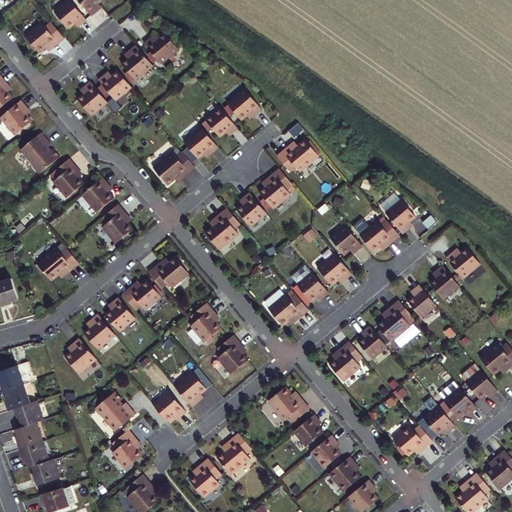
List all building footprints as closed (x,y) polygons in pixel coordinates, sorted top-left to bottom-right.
[(77,25),(83,20),(66,0),(65,0),(51,12),(65,29),(71,24),(73,25),(75,23),(77,25)] [(99,0),(74,0),(88,16),(94,11),(92,9),(96,6),(95,4),(99,0)] [(51,46),(63,36),(50,21),(44,26),(40,21),(24,34),(38,51),(44,46),(45,48),(49,45),(51,46)] [(149,39),(143,44),(160,64),(177,49),(163,33),(157,38),(152,42),(149,39)] [(152,66),(135,46),(128,51),(131,55),(126,59),(120,64),(134,81),(152,66)] [(130,87),(116,70),(110,75),(109,73),(105,77),(103,75),(97,80),(114,100),(130,87)] [(6,84),(0,77),(0,107),(11,98),(7,92),(2,87),(6,84)] [(106,103),(89,83),(83,88),(84,89),(81,93),(82,94),(76,99),(90,116),(106,103)] [(244,90),(226,105),(240,122),(246,117),(251,112),(254,116),(261,110),(244,90)] [(25,107),(20,101),(15,105),(0,117),(0,118),(14,135),(31,121),(26,115),(21,110),(25,107)] [(236,129),(220,109),(204,121),(219,138),(225,133),(226,134),(229,132),(230,134),(236,129)] [(184,142),(198,159),(204,154),(209,149),(212,152),(219,147),(201,127),(184,142)] [(49,145),(39,133),(20,150),(32,165),(31,166),(38,174),(58,157),(51,149),(49,151),(46,147),(49,145)] [(318,156),(305,139),(297,145),(292,149),(289,146),(277,155),(289,171),(295,166),(299,171),(318,156)] [(196,167),(182,152),(177,158),(173,153),(154,169),(168,185),(176,179),(181,174),(184,178),(196,167)] [(75,170),(65,159),(50,172),(55,177),(50,181),(64,198),(81,184),(75,177),(77,176),(74,172),(75,170)] [(292,184),(279,168),(267,178),(270,182),(264,186),(259,190),(272,207),(290,194),(286,189),(292,184)] [(181,174),(176,179),(178,182),(184,178),(181,174)] [(100,188),(95,182),(75,199),(89,216),(106,202),(101,196),(96,191),(100,188)] [(266,213),(249,193),(243,198),(244,200),(241,203),(242,205),(236,210),(250,227),(266,213)] [(412,225),(418,220),(404,203),(388,216),(405,236),(411,231),(410,229),(413,226),(412,225)] [(124,217),(114,205),(99,218),(104,224),(99,228),(113,244),(129,229),(124,224),(126,222),(123,218),(124,217)] [(238,221),(225,206),(212,216),(215,220),(210,224),(203,230),(217,247),(236,231),(232,226),(238,221)] [(389,249),(401,239),(389,223),(383,228),(379,223),(361,237),(375,254),(381,250),(386,245),(389,249)] [(356,252),(362,247),(345,227),(330,239),(344,256),(351,251),(352,252),(355,250),(356,252)] [(381,250),(384,253),(389,249),(386,245),(381,250)] [(58,253),(54,248),(35,264),(49,281),(56,274),(62,270),(65,273),(77,264),(64,248),(58,253)] [(452,254),(446,259),(462,279),(480,264),(466,248),(461,252),(455,257),(452,254)] [(345,280),(352,275),(335,254),(317,269),(331,286),(337,281),(343,277),(345,280)] [(160,262),(148,272),(161,287),(167,282),(171,287),(188,273),(174,256),(168,261),(163,265),(160,262)] [(165,257),(160,262),(163,265),(168,261),(165,257)] [(458,286),(442,265),(436,270),(437,272),(433,275),(435,277),(428,282),(442,299),(458,286)] [(62,270),(56,274),(59,278),(65,273),(62,270)] [(323,299),(329,294),(312,274),(297,286),(311,303),(317,298),(319,299),(321,297),(323,299)] [(134,284),(122,293),(134,309),(140,304),(144,309),(160,296),(146,279),(140,284),(139,282),(135,285),(134,284)] [(12,280),(0,284),(0,307),(9,305),(8,302),(18,298),(12,280)] [(435,305),(418,284),(412,289),(414,291),(411,293),(413,295),(406,300),(420,317),(435,305)] [(297,321),(309,311),(296,295),(290,300),(286,295),(269,310),(283,326),(289,322),(294,317),(297,321)] [(134,317),(118,297),(111,302),(113,303),(109,307),(111,308),(104,313),(118,330),(134,317)] [(383,318),(376,324),(390,341),(409,325),(405,320),(411,315),(398,300),(386,310),(389,314),(383,318)] [(216,315),(206,303),(191,316),(195,322),(191,326),(204,342),(221,328),(216,322),(218,320),(214,317),(216,315)] [(114,334),(98,313),(91,319),(94,322),(89,327),(83,332),(97,348),(114,334)] [(294,317),(289,322),(292,325),(297,321),(294,317)] [(91,319),(86,323),(89,327),(94,322),(91,319)] [(387,345),(370,324),(364,329),(365,331),(363,333),(364,335),(358,340),(372,357),(387,345)] [(243,347),(233,335),(217,348),(222,354),(217,358),(230,374),(247,360),(243,354),(244,353),(241,349),(243,347)] [(96,359),(79,338),(73,343),(76,347),(70,352),(64,356),(78,373),(96,359)] [(363,356),(350,340),(338,351),(341,354),(335,359),(330,364),(344,380),(361,366),(357,361),(363,356)] [(29,348),(30,351),(45,346),(44,343),(29,348)] [(76,347),(73,343),(68,348),(70,352),(76,347)] [(45,346),(30,351),(31,356),(47,351),(45,346)] [(510,372),(511,369),(511,349),(509,346),(503,351),(499,346),(482,361),(496,378),(502,373),(507,368),(510,372)] [(0,383),(2,382),(5,391),(14,388),(26,385),(19,365),(0,371),(0,383)] [(206,390),(192,373),(174,387),(191,407),(197,402),(195,399),(200,394),(206,390)] [(498,393),(481,373),(467,385),(481,402),(487,397),(488,399),(491,397),(492,398),(498,393)] [(9,411),(16,409),(32,403),(26,385),(14,388),(5,391),(8,401),(5,402),(9,411)] [(293,393),(286,385),(270,399),(285,418),(290,414),(295,420),(310,408),(300,396),(297,398),(293,393)] [(184,411),(168,390),(151,404),(165,421),(171,416),(172,418),(176,414),(178,416),(184,411)] [(115,430),(135,413),(125,402),(122,404),(119,401),(121,399),(114,391),(94,408),(101,416),(102,415),(115,430)] [(479,410),(463,391),(447,404),(459,419),(466,414),(467,416),(471,413),(472,415),(479,410)] [(22,417),(25,426),(41,421),(45,420),(38,401),(32,403),(16,409),(19,418),(22,417)] [(451,432),(457,427),(440,407),(425,419),(439,436),(445,431),(446,432),(449,430),(451,432)] [(320,420),(315,414),(294,430),(307,445),(324,431),(319,425),(320,424),(318,421),(320,420)] [(41,421),(25,426),(17,429),(21,439),(23,438),(26,447),(47,440),(41,421)] [(423,452),(434,442),(421,426),(416,431),(412,426),(396,440),(410,456),(416,451),(417,453),(421,450),(423,452)] [(137,448),(139,446),(135,443),(137,441),(127,429),(112,442),(117,448),(112,452),(125,468),(142,454),(137,448)] [(224,451),(217,458),(231,474),(250,458),(246,453),(251,448),(238,433),(226,444),(229,447),(224,451)] [(338,440),(333,434),(312,450),(325,467),(342,453),(337,447),(339,445),(336,441),(338,440)] [(30,467),(34,465),(53,459),(47,440),(26,447),(29,456),(27,457),(30,467)] [(511,458),(506,451),(494,461),(495,463),(492,466),(493,468),(487,473),(501,489),(511,480),(511,458)] [(310,453),(305,458),(318,472),(323,467),(310,453)] [(109,458),(119,472),(124,469),(114,454),(109,458)] [(356,462),(351,455),(330,472),(345,489),(362,476),(357,470),(353,464),(356,462)] [(53,459),(34,465),(37,474),(35,475),(38,485),(61,477),(55,458),(53,459)] [(221,474),(208,458),(196,469),(197,470),(194,473),(195,475),(189,480),(203,497),(219,483),(215,479),(221,474)] [(149,488),(152,486),(142,474),(126,486),(131,492),(126,496),(139,511),(142,511),(158,500),(153,494),(149,488)] [(492,489),(479,474),(467,484),(469,488),(464,492),(457,498),(468,511),(474,511),(490,499),(486,494),(492,489)] [(375,485),(370,478),(350,495),(363,511),(380,497),(375,491),(377,490),(374,486),(375,485)] [(71,485),(41,495),(45,505),(48,504),(51,511),(70,506),(69,503),(76,501),(71,485)]
